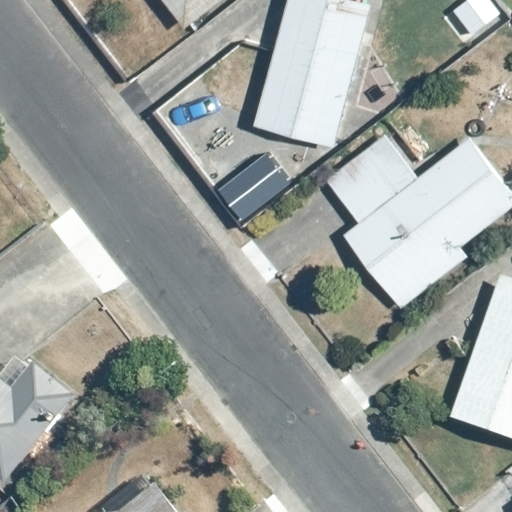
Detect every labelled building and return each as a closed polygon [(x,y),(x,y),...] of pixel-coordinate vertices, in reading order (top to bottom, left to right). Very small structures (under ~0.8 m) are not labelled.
[(165,0),(187,27),(221,0),(165,0)] [(376,0),(374,0),(294,0),(262,128),(339,147),(376,0)] [(361,222),(345,235),(404,310),(472,257),(465,247),(511,209),(511,187),(473,137),(419,179),(386,137),(329,181),(361,222)] [(511,280),(502,277),(449,423),(511,445),(511,280)] [(16,388),(0,375),(0,476),(9,484),(74,401),(31,368),(16,388)] [(122,511),(177,511),(156,485),(122,511)]
